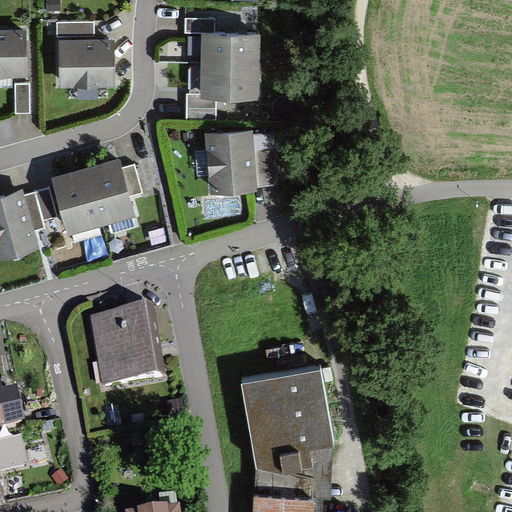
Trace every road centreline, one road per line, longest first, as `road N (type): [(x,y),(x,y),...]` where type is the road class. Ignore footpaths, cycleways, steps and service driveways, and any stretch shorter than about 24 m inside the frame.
road 1 (residential): [(41,295),(183,257),(217,511)]
road 2 (track): [(291,222),(345,402),(364,511)]
road 3 (residential): [(27,511),(73,503),(86,482),(41,295)]
road 4 (residential): [(141,0),(131,111),(111,126),(0,155)]
road 5 (track): [(421,193),(381,169),(368,135),(359,71),(363,0)]
